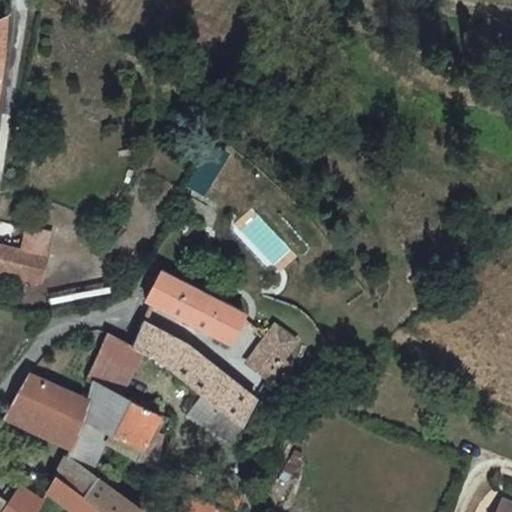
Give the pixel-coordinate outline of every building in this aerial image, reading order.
[(0,103),(1,97),(5,71),(8,48),(9,19),(0,23),(0,103)] [(206,194),(232,149),(213,139),(188,183),(206,194)] [(0,244),(0,245),(0,271),(46,283),(57,233),(31,226),(26,250),(0,244)] [(151,299),(159,303),(237,343),(248,320),(250,315),(164,272),(151,299)] [(147,324),(136,346),(147,355),(216,411),(219,413),(246,427),(261,401),(210,367),(147,324)] [(136,346),(112,333),(90,379),(98,383),(128,395),(147,355),(136,346)] [(286,356),(268,339),(254,366),(274,377),(285,383),(292,370),(286,368),(290,362),(285,358),(286,356)] [(36,374),(16,407),(75,442),(76,440),(85,419),(90,403),(36,374)] [(128,395),(98,383),(90,403),(85,419),(109,431),(138,446),(136,453),(162,464),(168,429),(159,426),(169,412),(128,395)] [(219,413),(216,411),(206,432),(236,447),(246,427),(219,413)] [(109,431),(85,419),(76,440),(75,442),(70,455),(99,477),(109,431)] [(86,495),(99,477),(70,455),(62,476),(86,495)] [(176,469),(171,483),(193,491),(197,492),(202,479),(176,469)] [(62,476),(56,493),(80,511),(100,511),(103,508),(86,495),(62,476)] [(146,511),(99,477),(86,495),(103,508),(100,511),(146,511)] [(43,511),(50,503),(22,485),(12,502),(6,511),(43,511)] [(242,511),(247,502),(226,492),(221,502),(242,511)] [(0,511),(6,511),(12,502),(0,494),(0,511)] [(217,510),(190,496),(182,511),(241,511),(242,511),(221,502),(217,510)]
